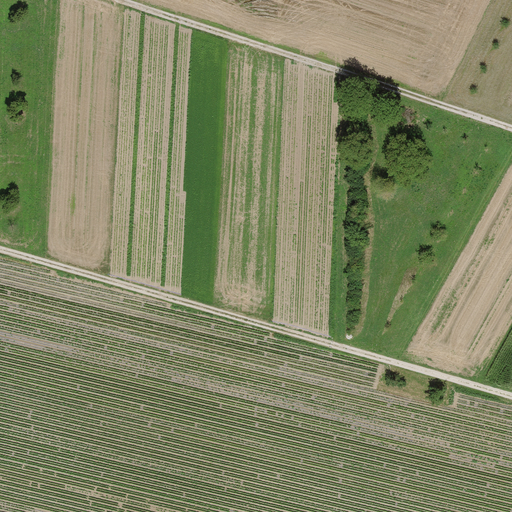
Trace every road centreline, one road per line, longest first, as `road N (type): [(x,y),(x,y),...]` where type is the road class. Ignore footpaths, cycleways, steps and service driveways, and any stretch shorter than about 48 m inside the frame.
road 1 (track): [(511,395),(0,252)]
road 2 (track): [(511,130),(103,0)]
